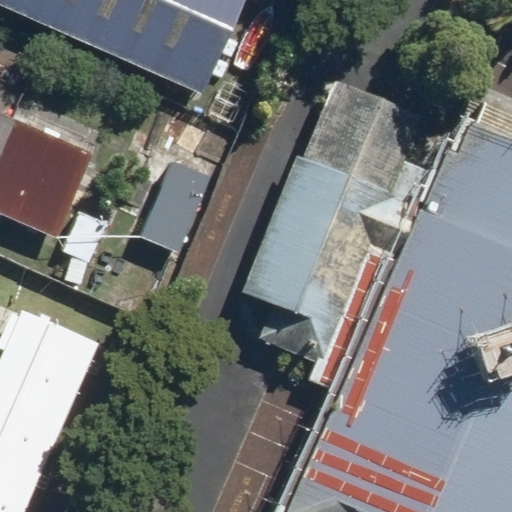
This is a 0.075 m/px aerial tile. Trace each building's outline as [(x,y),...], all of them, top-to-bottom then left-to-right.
[(300,0),(2,0),(258,103),(300,0)] [(0,99),(0,203),(63,231),(102,145),(0,99)] [(453,169),(372,131),(284,318),(365,355),(453,169)] [(511,511),(511,142),(510,142),(344,511),(511,511)] [(221,171),(169,148),(160,169),(136,158),(118,200),(142,210),(135,229),(187,251),(221,171)] [(29,305),(0,370),(0,511),(26,511),(104,338),(64,316),(29,305)]
